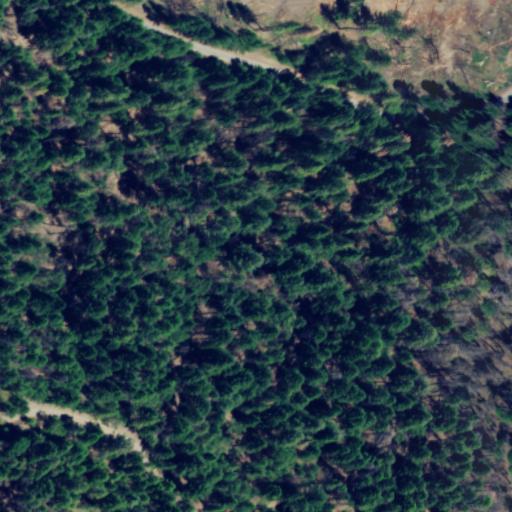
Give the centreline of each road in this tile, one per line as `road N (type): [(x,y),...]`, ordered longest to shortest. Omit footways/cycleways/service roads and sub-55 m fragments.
road 1 (tertiary): [(116,0),(254,66),(407,118),(465,113),(511,83)]
road 2 (track): [(207,511),(151,458),(94,429),(47,423),(0,436)]
